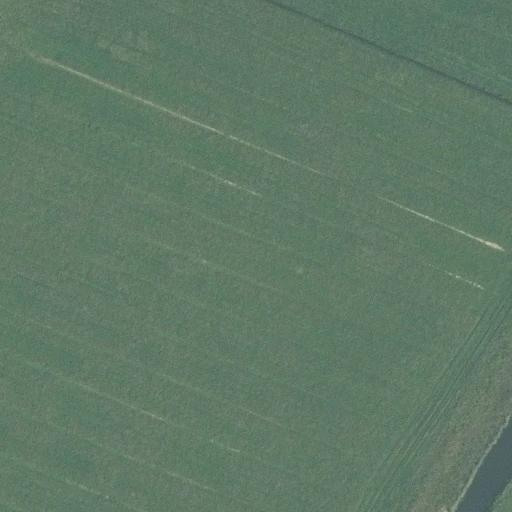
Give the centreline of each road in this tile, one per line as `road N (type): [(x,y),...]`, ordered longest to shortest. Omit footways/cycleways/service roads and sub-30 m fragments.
road 1 (track): [(238,511),(0,435)]
road 2 (track): [(511,310),(375,511)]
